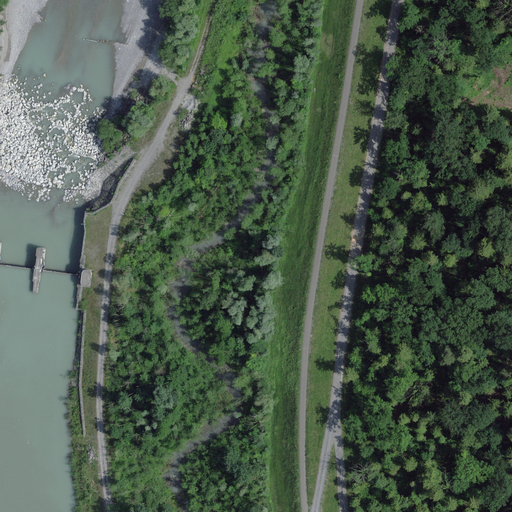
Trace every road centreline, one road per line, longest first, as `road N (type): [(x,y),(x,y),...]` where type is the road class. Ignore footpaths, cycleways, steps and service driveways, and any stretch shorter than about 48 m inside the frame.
road 1 (track): [(115,511),(105,375),(120,220),(202,51),(216,0)]
road 2 (track): [(317,511),(400,0)]
road 3 (track): [(307,511),(308,341),(362,0)]
